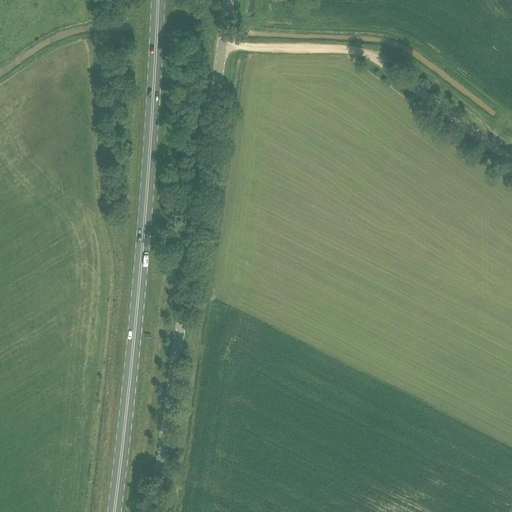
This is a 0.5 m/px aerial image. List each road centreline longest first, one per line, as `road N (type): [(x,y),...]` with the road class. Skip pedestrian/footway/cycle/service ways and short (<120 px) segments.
road 1 (primary): [(111,511),(143,227),(156,0)]
road 2 (unclassified): [(155,511),(222,45)]
road 3 (unclassified): [(222,45),(348,49),(380,59),(511,160)]
